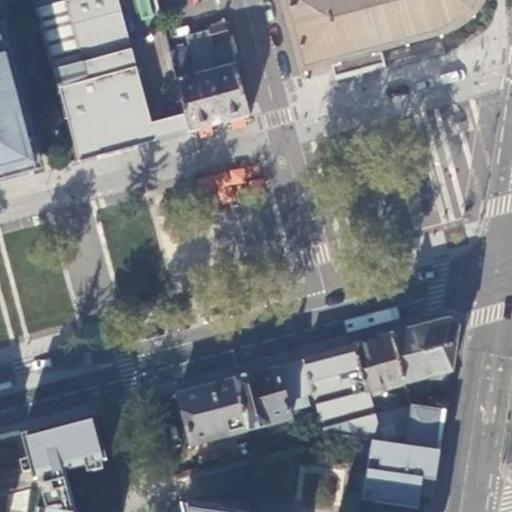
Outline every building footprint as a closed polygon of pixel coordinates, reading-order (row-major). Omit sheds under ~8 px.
[(116,0),(33,0),(71,147),(150,126),(116,0)] [(134,0),(138,20),(152,17),(148,0),(134,0)] [(280,0),(299,70),(303,69),(304,74),(307,73),(305,68),(335,60),(337,66),(330,68),(334,81),(360,74),(384,67),(381,54),(374,56),(372,50),(404,42),(405,48),(408,47),(406,41),(437,33),(439,39),(442,38),(441,33),(448,29),(458,24),(469,14),(473,18),(474,17),(470,12),(476,4),(478,0),(280,0)] [(0,182),(27,176),(43,171),(4,25),(0,25),(0,182)] [(217,125),(250,116),(230,46),(213,50),(219,71),(191,78),(183,47),(167,51),(184,116),(188,131),(195,129),(196,131),(217,125)] [(188,133),(188,131),(184,116),(150,126),(154,142),(188,133)] [(106,155),(154,142),(150,126),(71,147),(75,163),(106,155)] [(247,171),(198,174),(199,199),(249,196),(247,171)] [(435,378),(452,374),(455,353),(458,330),(449,322),(417,331),(390,338),(404,386),(429,379),(430,385),(436,384),(435,378)] [(353,348),(365,393),(382,389),(383,391),(404,386),(390,338),(373,343),(353,348)] [(372,442),(440,452),(445,418),(446,412),(412,406),(372,416),(365,393),(353,348),(331,354),(304,361),(313,394),(324,436),(333,437),(372,442)] [(233,380),(247,430),(289,418),(287,411),(308,405),(306,396),(313,394),(304,361),(259,373),(233,380)] [(437,388),(449,388),(452,374),(435,378),(436,384),(437,388)] [(198,389),(178,395),(191,446),(247,430),(233,380),(198,389)] [(36,511),(72,511),(70,504),(71,503),(65,481),(64,481),(62,473),(107,462),(95,417),(50,429),(21,436),(33,481),(46,478),(48,485),(41,487),(43,496),(42,496),(46,511),(36,510),(36,511)] [(440,452),(372,442),(369,459),(380,461),(378,472),(367,471),(365,488),(376,490),(374,503),(418,509),(420,496),(427,497),(429,481),(435,482),(440,452)] [(380,461),(369,459),(367,471),(378,472),(380,461)] [(435,482),(429,481),(427,497),(433,498),(434,489),(435,482)] [(376,490),(365,488),(363,501),(374,503),(376,490)] [(186,506),(180,505),(182,510),(182,511),(230,511),(221,511),(221,506),(185,501),(186,506)]
